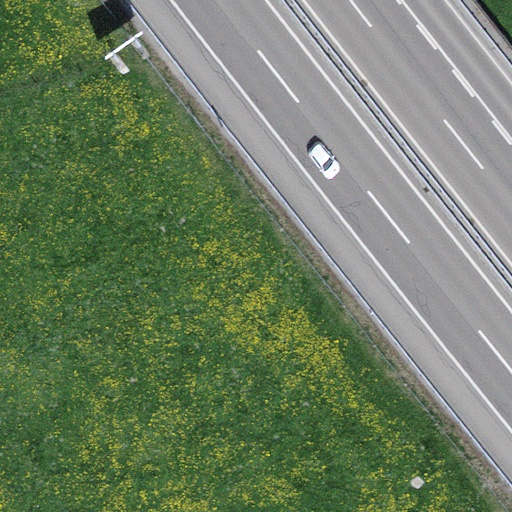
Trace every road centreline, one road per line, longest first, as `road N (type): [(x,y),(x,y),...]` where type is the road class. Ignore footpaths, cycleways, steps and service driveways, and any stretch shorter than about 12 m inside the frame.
road 1 (motorway): [(216,0),(511,373)]
road 2 (motorway): [(511,201),(351,0)]
